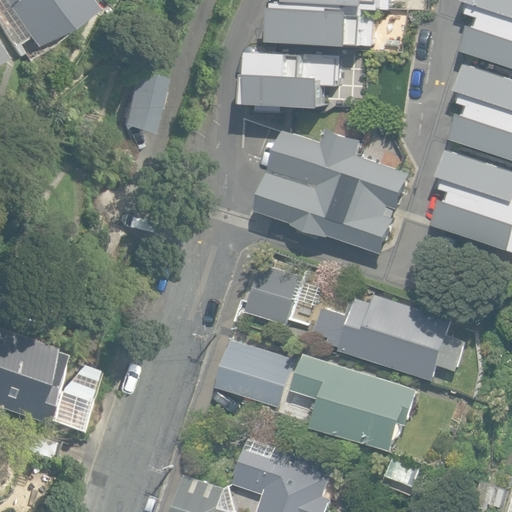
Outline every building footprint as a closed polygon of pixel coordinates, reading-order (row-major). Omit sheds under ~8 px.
[(2,0),(34,46),(90,7),(85,0),(2,0)] [(511,63),(511,0),(472,0),(476,1),(472,13),(479,15),(468,49),(511,63)] [(376,45),(378,13),(359,12),(359,9),(280,4),(278,39),(376,45)] [(308,74),(309,51),(258,49),(257,71),(252,71),(251,101),(329,105),(330,75),(308,74)] [(511,154),(511,75),(471,62),(463,87),(468,89),(464,101),(468,102),(457,136),(511,154)] [(124,109),(152,118),(165,76),(137,67),(124,109)] [(362,153),(367,139),(333,127),(328,141),(292,129),(264,208),(388,252),(417,173),(362,153)] [(511,246),(511,167),(454,148),(445,173),(451,175),(447,187),(450,188),(439,223),(511,246)] [(249,311),(290,324),(306,276),(265,262),(249,311)] [(342,350),(437,380),(443,364),(461,370),(471,340),(453,334),(458,318),(377,293),(375,301),(359,296),(358,300),(354,298),(349,314),(325,306),(317,333),(340,340),(339,345),(343,346),(342,350)] [(0,404),(39,418),(61,351),(52,348),(53,345),(0,326),(0,404)] [(219,387),(283,407),(299,360),(235,339),(219,387)] [(320,424),(396,449),(405,422),(411,424),(423,388),(310,352),(299,387),(329,396),(320,424)] [(59,387),(82,394),(92,365),(81,361),(59,387)] [(261,511),(330,511),(335,497),(327,494),(334,473),(332,472),(335,465),(286,448),(282,459),(248,447),(236,482),(268,493),(261,511)] [(395,476),(427,485),(432,468),(400,458),(395,476)] [(174,511),(233,511),(222,508),(229,488),(187,474),(174,511)] [(474,501),(500,508),(506,488),(475,479),(474,501)]
